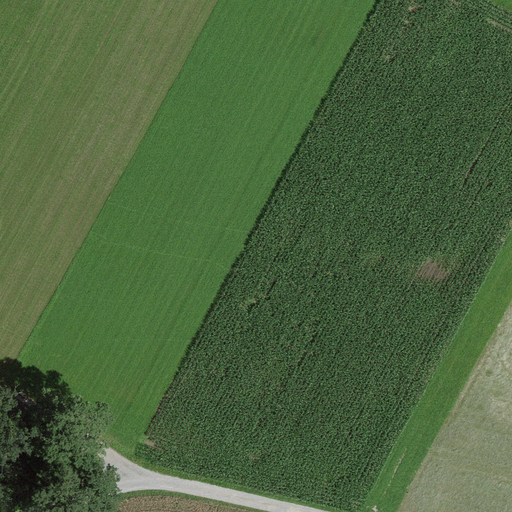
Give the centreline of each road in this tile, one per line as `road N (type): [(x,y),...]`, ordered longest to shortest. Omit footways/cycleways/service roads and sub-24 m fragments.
road 1 (track): [(152,477),(0,393)]
road 2 (track): [(283,511),(152,477)]
road 3 (track): [(30,511),(152,477)]
